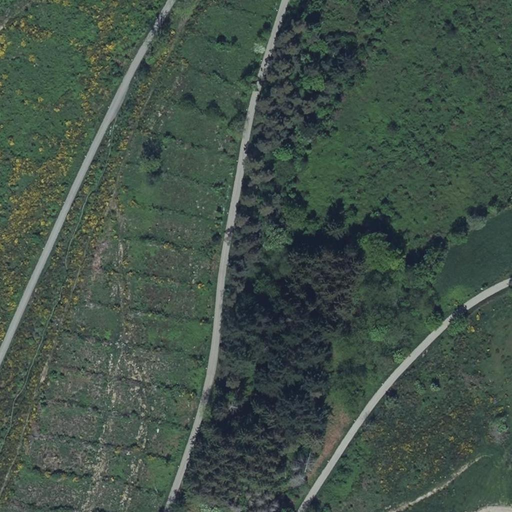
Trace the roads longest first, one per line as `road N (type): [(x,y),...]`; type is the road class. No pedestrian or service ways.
road 1 (unclassified): [(284,0),(247,131),(199,419),(167,511)]
road 2 (unclassified): [(173,0),(119,94),(0,357)]
road 3 (unclassified): [(301,511),(392,378),(467,305),(511,282)]
